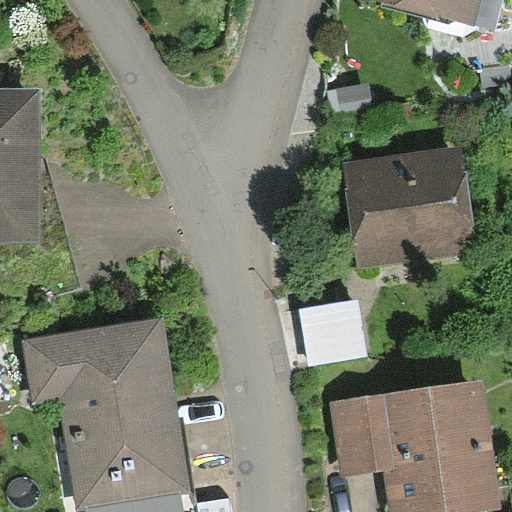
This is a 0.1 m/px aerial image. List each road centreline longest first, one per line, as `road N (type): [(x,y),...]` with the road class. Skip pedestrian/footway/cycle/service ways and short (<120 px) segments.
road 1 (residential): [(275,511),(254,283),(226,218)]
road 2 (residential): [(226,218),(202,162),(90,0)]
road 3 (residential): [(226,218),(293,0)]
